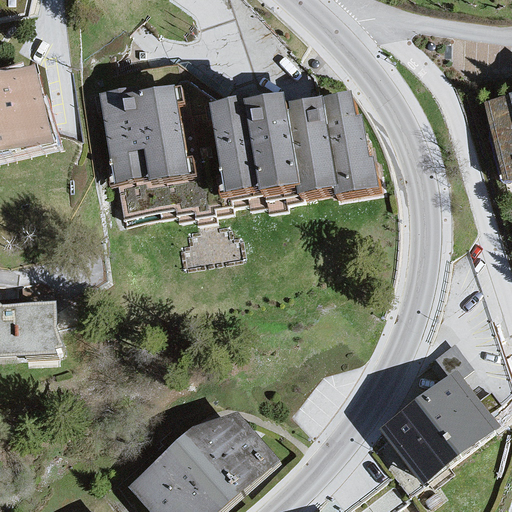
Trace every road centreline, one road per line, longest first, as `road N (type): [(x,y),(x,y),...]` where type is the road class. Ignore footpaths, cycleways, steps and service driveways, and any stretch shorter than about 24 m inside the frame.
road 1 (tertiary): [(277,511),(383,387),(420,295),(429,224),(425,184),(397,110),(353,51),(314,16)]
road 2 (residential): [(511,303),(445,110),(406,49),(362,13),(314,16)]
road 3 (unknown): [(54,0),(54,140),(0,176)]
